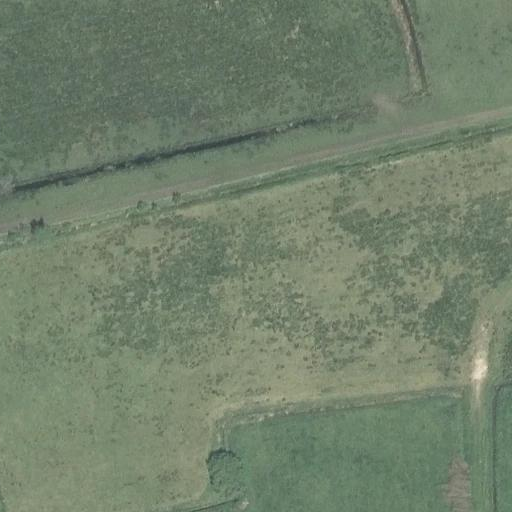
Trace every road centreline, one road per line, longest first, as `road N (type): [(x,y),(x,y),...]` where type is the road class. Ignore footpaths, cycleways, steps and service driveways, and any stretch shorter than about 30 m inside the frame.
road 1 (track): [(511,112),(0,228)]
road 2 (track): [(511,289),(491,310),(478,356),(477,511)]
